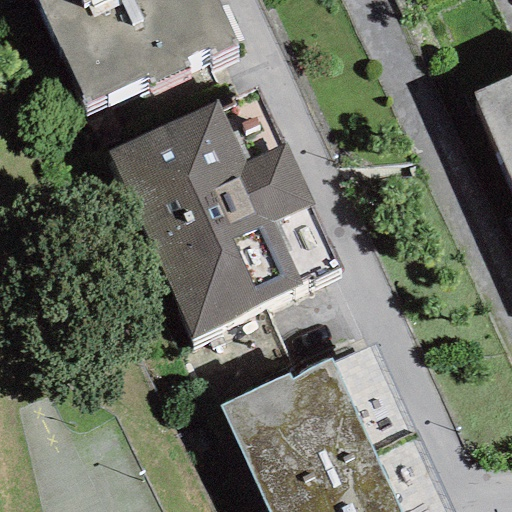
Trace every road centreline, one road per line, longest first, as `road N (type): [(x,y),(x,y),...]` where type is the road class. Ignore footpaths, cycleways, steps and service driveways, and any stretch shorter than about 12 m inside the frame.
road 1 (residential): [(242,0),(459,482),(511,494)]
road 2 (residential): [(511,290),(374,0)]
